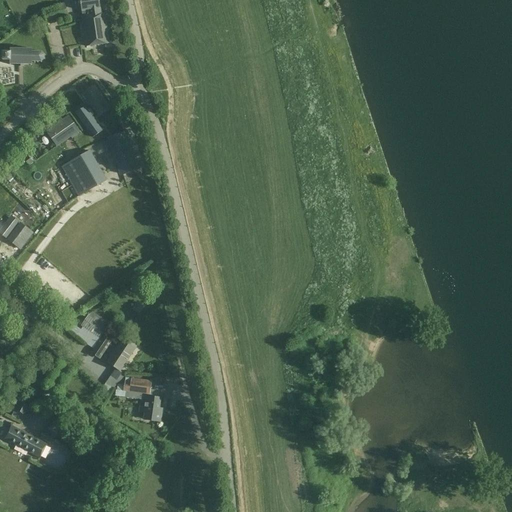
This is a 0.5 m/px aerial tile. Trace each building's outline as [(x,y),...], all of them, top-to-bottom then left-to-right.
[(100,8),(99,0),(79,0),(81,11),(82,11),(82,16),(86,47),(108,43),(104,13),(101,14),(100,8)] [(69,17),(64,3),(42,10),(45,21),(46,24),(69,17)] [(31,47),(9,47),(9,50),(3,50),(2,60),(10,61),(9,65),(11,65),(11,64),(17,64),(17,65),(18,65),(18,66),(18,67),(23,67),(23,66),(23,65),(24,65),(24,64),(30,64),(30,65),(31,65),(31,62),(34,62),(34,63),(35,63),(35,62),(37,62),(37,63),(41,63),(42,63),(44,60),(45,59),(45,56),(45,55),(42,52),(41,51),(31,51),(31,47)] [(75,112),(74,112),(93,138),(102,131),(94,119),(96,117),(96,118),(110,108),(94,85),(80,95),(88,106),(86,107),(85,107),(87,110),(80,115),(79,116),(75,112)] [(79,130),(68,116),(46,132),(56,146),(79,130)] [(110,138),(122,175),(143,168),(131,131),(110,138)] [(90,150),(61,167),(79,197),(107,180),(90,150)] [(20,222),(11,215),(0,229),(0,234),(6,239),(20,222)] [(34,233),(20,223),(7,240),(21,250),(34,233)] [(139,301),(133,308),(140,313),(145,306),(139,301)] [(108,326),(89,313),(81,326),(99,339),(108,326)] [(112,340),(103,335),(93,350),(94,351),(92,353),(100,358),(112,340)] [(136,346),(124,338),(107,363),(119,371),(136,346)] [(151,382),(131,379),(131,382),(125,381),(124,391),(126,391),(125,398),(142,400),(141,404),(144,404),(143,413),(144,413),(143,420),(161,422),(163,409),(159,408),(160,398),(143,396),(143,394),(149,395),(151,382)] [(30,407),(19,401),(14,410),(25,416),(30,407)] [(62,423),(51,418),(46,427),(57,433),(62,423)] [(47,444),(11,425),(4,439),(40,458),(47,444)] [(73,430),(65,426),(60,435),(69,439),(73,430)]
